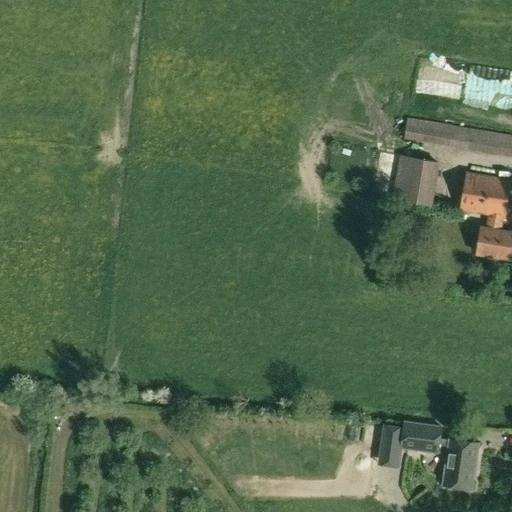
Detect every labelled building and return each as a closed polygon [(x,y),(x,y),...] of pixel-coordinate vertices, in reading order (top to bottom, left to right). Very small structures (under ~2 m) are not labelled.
[(455,90),(458,66),(415,61),(412,85),(455,90)] [(459,97),(505,98),(506,68),(460,68),(459,97)] [(440,162),(400,155),(392,198),(433,207),(440,162)] [(511,232),(502,231),(504,218),(506,218),(511,182),(511,179),(466,171),(460,211),(488,215),(486,228),(481,228),(477,253),(511,258),(511,232)] [(437,453),(437,452),(447,453),(443,485),(473,490),(479,443),(449,439),(449,441),(439,439),(441,426),(404,421),(400,448),(437,453)]
